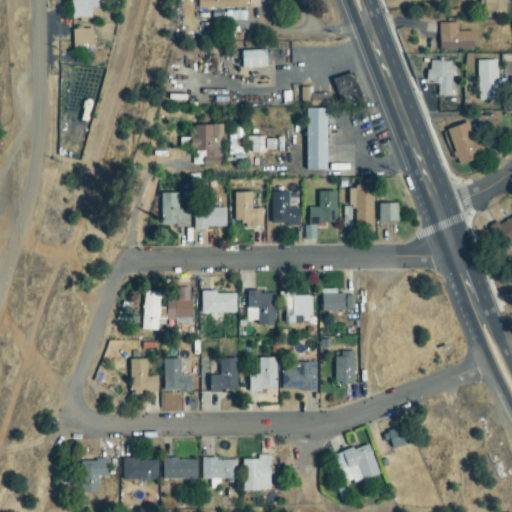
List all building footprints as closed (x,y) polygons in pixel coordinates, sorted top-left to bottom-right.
[(98,9),(97,0),(70,0),(71,19),(91,18),(90,9),(98,9)] [(196,0),(197,9),(245,8),(245,0),(196,0)] [(477,0),(477,12),(505,13),(505,0),(477,0)] [(438,51),(473,50),(472,31),(457,32),(456,23),(438,24),(438,51)] [(72,30),(72,48),(92,47),(92,29),(72,30)] [(241,68),(265,67),(265,50),(240,51),(241,68)] [(477,101),(497,101),(496,60),(476,60),(477,101)] [(436,96),(450,97),(452,62),(427,61),(426,84),(437,84),(436,96)] [(341,105),(361,98),(352,72),(332,79),(341,105)] [(305,171),(325,170),(325,109),(304,109),(305,171)] [(480,156),(468,122),(444,130),(456,165),(480,156)] [(218,157),(217,137),(222,137),(222,125),(190,126),(191,153),(209,152),(209,158),(218,157)] [(275,152),(274,138),(248,138),(248,153),(275,152)] [(347,207),(355,208),(354,219),(370,219),(371,188),(355,187),(355,189),(347,189),(347,207)] [(335,191),(317,192),(318,209),(307,209),(308,225),(335,224),(335,191)] [(298,209),(288,209),(288,192),(270,192),(271,225),(298,225),(298,209)] [(188,227),(188,210),(177,210),(177,194),(160,193),(160,226),(188,227)] [(233,193),(232,221),(242,221),(242,228),(261,228),(261,209),(250,209),(250,193),(233,193)] [(396,204),(378,204),(377,222),(396,222),(396,204)] [(224,209),(192,209),(193,229),(225,229),(224,209)] [(511,217),(496,226),(506,246),(511,242),(511,217)] [(140,331),(156,331),(157,322),(189,323),(190,288),(176,287),(176,301),(166,301),(165,308),(158,308),(159,292),(142,291),(140,331)] [(320,311),(353,311),(352,295),(335,295),(335,289),(320,289),(320,311)] [(290,316),(310,316),(309,295),(292,295),(292,291),(282,291),(284,321),(290,321),(290,316)] [(246,321),(256,321),(256,326),(273,326),(272,292),(245,293),(246,321)] [(235,294),(200,293),(200,315),(209,315),(209,323),(222,323),(222,315),(234,315),(235,294)] [(333,354),(333,384),(353,383),(352,354),(333,354)] [(235,391),(235,358),(218,359),(218,375),(209,376),(209,392),(235,391)] [(248,375),(247,391),(275,391),(275,358),(257,358),(257,375),(248,375)] [(145,359),(129,360),(129,394),(156,394),(156,376),(146,376),(145,359)] [(162,392),(190,391),(190,376),(179,376),(179,359),(161,360),(162,392)] [(315,363),(292,363),(292,371),(280,371),(280,391),(315,391),(315,363)] [(408,444),(402,426),(383,433),(390,451),(408,444)] [(377,475),(368,444),(334,454),(343,485),(377,475)] [(269,456),(256,456),(257,459),(241,459),(242,491),(269,491),(269,456)] [(96,494),(97,477),(106,477),(107,459),(80,459),(79,494),(96,494)] [(195,459),(161,460),(161,480),(196,480),(195,459)] [(201,480),(209,480),(209,488),(218,488),(218,480),(234,480),(233,459),(200,459),(201,480)] [(121,481),(156,480),(156,460),(121,460),(121,481)]
